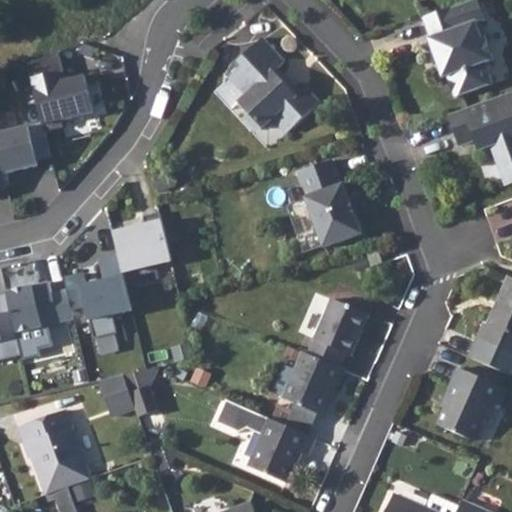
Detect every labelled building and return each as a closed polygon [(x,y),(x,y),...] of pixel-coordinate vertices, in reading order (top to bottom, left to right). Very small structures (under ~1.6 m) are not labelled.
[(485,20),(478,0),(471,0),(424,17),(432,38),(430,38),(440,65),(444,63),(456,96),(493,82),(486,62),(495,59),(481,21),(485,20)] [(289,132),(320,103),(305,87),(297,95),(275,72),(285,62),(263,39),(239,61),(243,66),(230,78),(248,96),(240,104),(247,112),(247,118),(256,128),(270,129),(277,121),(289,132)] [(43,124),(45,134),(64,129),(62,122),(94,114),(85,78),(62,83),(60,75),(65,74),(59,51),(29,66),(43,124)] [(511,91),(451,114),(462,145),(477,139),(489,134),(493,144),(507,184),(511,182),(511,91)] [(0,134),(0,159),(0,161),(4,175),(38,167),(37,162),(51,158),(45,134),(43,124),(0,134)] [(489,134),(477,139),(481,149),(493,144),(489,134)] [(325,247),(363,233),(345,183),(342,184),(333,159),(299,171),(309,196),(306,197),(325,247)] [(173,262),(161,214),(144,218),(146,226),(113,234),(119,255),(123,274),(173,262)] [(382,254),(368,259),(372,268),(386,263),(382,254)] [(123,274),(119,255),(100,260),(105,282),(85,286),(83,275),(64,279),(66,291),(71,311),(86,308),(94,340),(117,334),(113,316),(132,311),(123,274)] [(484,323),(468,357),(511,376),(511,374),(511,278),(509,277),(488,325),(484,323)] [(71,311),(66,291),(51,294),(49,283),(6,293),(17,337),(74,323),(71,311)] [(0,364),(22,359),(17,337),(6,293),(0,294),(0,364)] [(333,299),(308,354),(340,369),(347,354),(352,356),(371,316),(333,299)] [(308,354),(304,353),(284,398),(297,403),(319,413),(322,414),(336,385),(340,387),(347,372),(340,369),(308,354)] [(448,401),(438,425),(475,441),(492,402),(500,405),(506,390),(457,368),(444,399),(448,401)] [(106,399),(129,391),(124,377),(100,382),(106,399)] [(149,388),(131,394),(139,417),(157,410),(149,388)] [(129,391),(106,399),(113,418),(136,410),(131,394),(129,391)] [(286,427),(309,437),(319,413),(297,403),(286,427)] [(39,475),(46,496),(54,493),(69,488),(92,480),(66,412),(19,429),(30,460),(37,458),(42,473),(39,475)] [(286,427),(269,420),(249,468),(286,484),(300,452),(308,455),(315,440),(309,437),(286,427)] [(77,511),(69,488),(54,493),(60,511),(77,511)] [(430,511),(394,496),(386,511),(430,511)] [(458,511),(485,511),(462,502),(458,511)]
